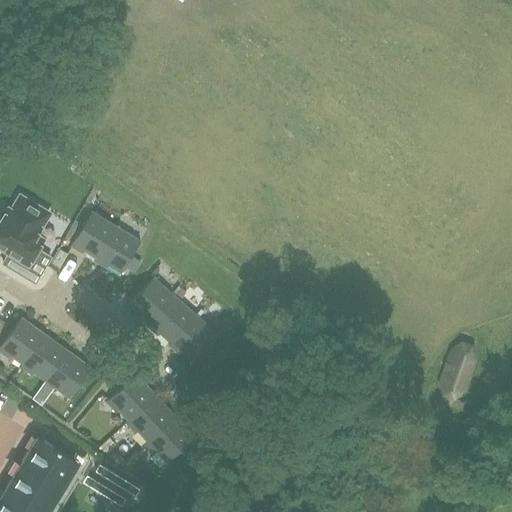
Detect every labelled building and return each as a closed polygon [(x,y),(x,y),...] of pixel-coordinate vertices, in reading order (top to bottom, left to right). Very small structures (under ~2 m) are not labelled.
[(45,218),(44,210),(20,196),(11,211),(3,207),(0,212),(0,246),(9,252),(2,263),(34,282),(50,257),(36,249),(41,240),(34,236),(45,218)] [(95,257),(115,225),(90,211),(69,245),(82,253),(83,250),(95,257)] [(115,225),(95,257),(94,260),(106,267),(107,264),(119,271),(117,274),(118,275),(139,240),(115,225)] [(149,322),(174,294),(153,275),(125,306),(136,316),(139,313),(149,322)] [(169,341),(195,313),(174,294),(149,322),(146,325),(158,334),(160,332),(169,341)] [(216,332),(195,313),(169,341),(167,343),(178,353),(180,350),(191,359),(188,362),(190,363),(216,332)] [(21,363),(43,333),(20,316),(0,343),(0,351),(8,358),(10,355),(21,363)] [(44,379),(66,349),(43,333),(21,363),(19,365),(31,374),(33,372),(44,379)] [(456,402),(466,394),(477,359),(474,347),(463,343),(452,352),(441,386),(444,398),(456,402)] [(66,349),(44,379),(31,396),(41,403),(51,389),(54,391),(56,388),(66,396),(64,398),(66,399),(90,367),(66,349)] [(126,419),(154,393),(135,373),(105,401),(115,411),(117,409),(126,419)] [(145,440),(173,414),(154,393),(126,419),(124,421),(134,432),(136,430),(145,440)] [(173,414),(145,440),(143,442),(153,453),(155,451),(164,461),(162,463),(163,464),(193,436),(173,414)] [(73,458),(41,438),(36,435),(29,448),(19,464),(13,474),(3,490),(0,495),(0,511),(47,511),(82,456),(77,453),(73,458)] [(99,464),(95,471),(105,477),(109,470),(99,464)] [(115,483),(119,475),(109,470),(105,477),(115,483)] [(92,488),(96,481),(86,475),(82,482),(92,488)] [(125,488),(129,481),(119,475),(115,483),(125,488)] [(102,493),(106,486),(96,481),(92,488),(102,493)] [(140,487),(129,481),(125,488),(129,491),(135,494),(140,487)] [(116,492),(106,486),(102,493),(112,499),(116,492)] [(125,498),(116,492),(112,499),(121,505),(125,498)]
